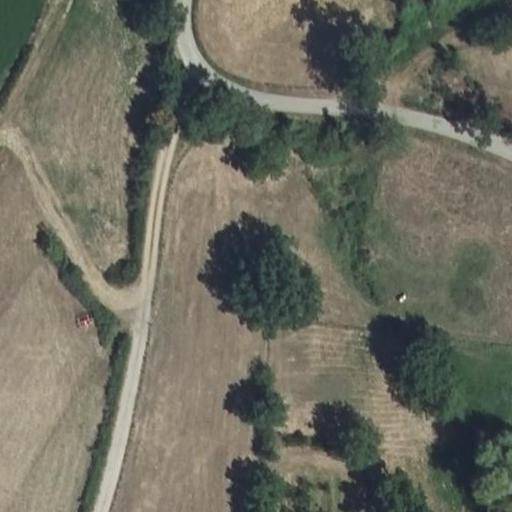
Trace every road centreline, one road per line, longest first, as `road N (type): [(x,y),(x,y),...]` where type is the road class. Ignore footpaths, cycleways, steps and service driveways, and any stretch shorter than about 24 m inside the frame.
road 1 (track): [(103,511),(134,374),(165,156),(192,61)]
road 2 (unclassified): [(186,0),(192,61),(204,79),(253,102),(424,125),(511,159)]
road 3 (track): [(142,300),(116,301),(41,214),(0,139)]
road 4 (track): [(63,0),(5,136)]
